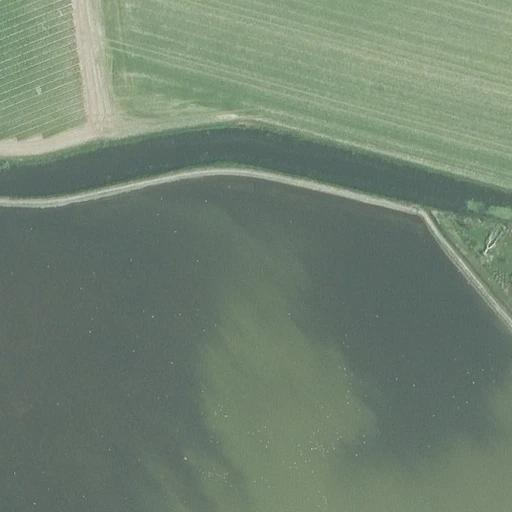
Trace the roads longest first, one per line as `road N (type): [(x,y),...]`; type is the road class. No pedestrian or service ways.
road 1 (track): [(0,212),(52,213),(229,174),(393,209),(511,337)]
road 2 (track): [(511,177),(257,112),(73,147),(0,151)]
